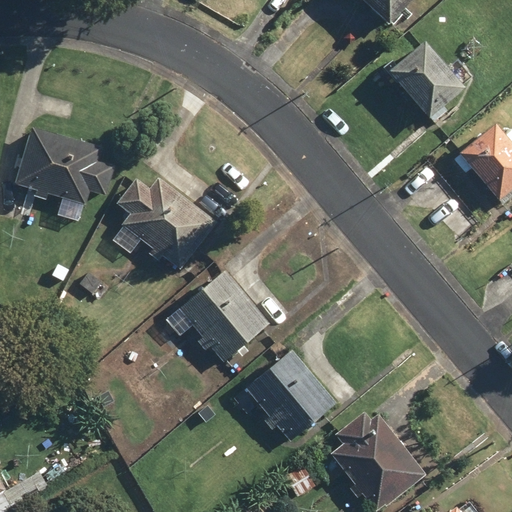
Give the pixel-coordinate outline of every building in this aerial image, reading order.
[(364,0),(389,24),(413,0),(364,0)] [(395,56),(385,65),(435,120),(473,86),(431,39),(403,64),(395,56)] [(511,132),(502,121),(463,153),(503,202),(511,194),(511,132)] [(106,146),(42,128),(38,144),(31,143),(19,185),(63,197),(58,215),(84,222),(93,192),(108,197),(117,163),(102,159),(106,146)] [(133,215),(114,237),(132,253),(143,240),(181,272),(222,224),(163,174),(151,188),(138,177),(117,201),(133,215)] [(228,269),(180,306),(224,362),(272,324),(228,269)] [(294,347),(247,386),(293,442),(341,403),(294,347)] [(344,444),(326,459),(357,499),(366,492),(380,510),(428,473),(379,409),(372,414),(366,406),(334,431),(344,444)] [(0,495),(9,490),(0,473),(0,495)] [(445,511),(430,511),(428,509),(423,511),(465,511),(458,502),(445,511)]
